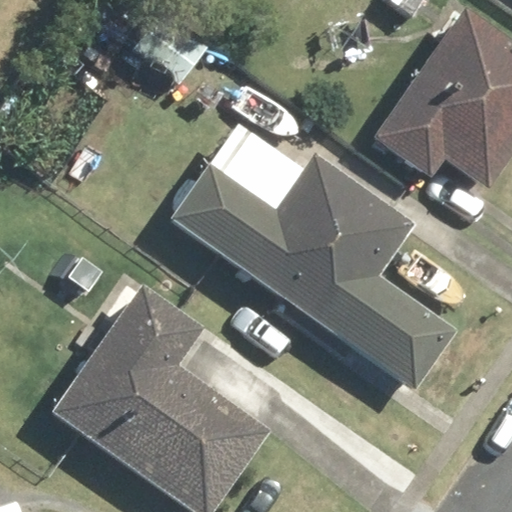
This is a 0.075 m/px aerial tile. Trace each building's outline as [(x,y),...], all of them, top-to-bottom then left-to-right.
[(139,0),(138,0),(107,38),(172,91),(203,53),(139,0)] [(378,0),(378,1),(416,30),(438,0),(378,0)] [(365,141),(423,185),(440,163),(483,196),(511,156),(511,48),(462,11),(365,141)] [(370,279),(406,229),(305,157),(292,175),(230,130),(166,219),(410,394),(451,337),(370,279)] [(70,247),(46,277),(85,307),(108,277),(70,247)] [(207,511),(285,399),(227,359),(207,388),(176,366),(196,337),(129,291),(44,414),(185,511),(207,511)]
